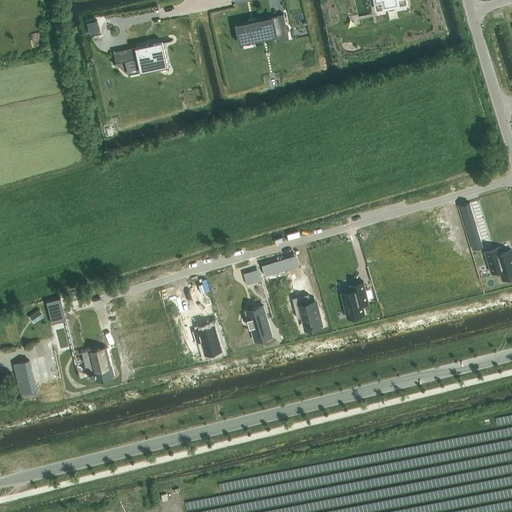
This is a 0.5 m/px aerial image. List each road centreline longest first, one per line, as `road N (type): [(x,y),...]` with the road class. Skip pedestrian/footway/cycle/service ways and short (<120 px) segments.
road 1 (tertiary): [(511,356),(0,484)]
road 2 (residential): [(511,180),(97,301)]
